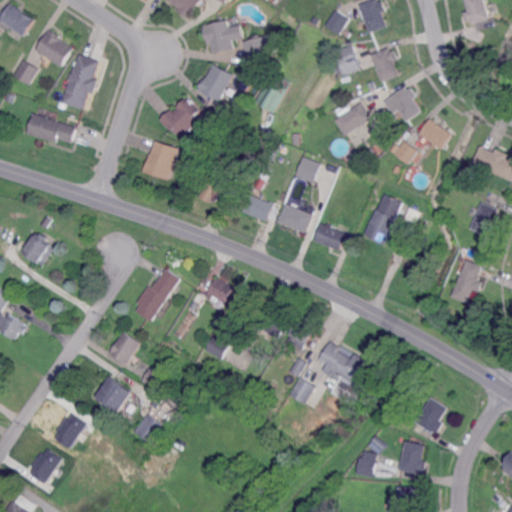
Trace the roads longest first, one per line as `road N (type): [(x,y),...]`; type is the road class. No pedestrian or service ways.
road 1 (residential): [(511,392),(379,313),(218,242),(0,165)]
road 2 (residential): [(121,253),(118,283),(0,453)]
road 3 (residential): [(99,199),(143,56),(136,38),(80,0)]
road 4 (residential): [(511,116),(458,86),(440,55),(426,0)]
road 5 (residential): [(511,376),(467,460),(461,511)]
